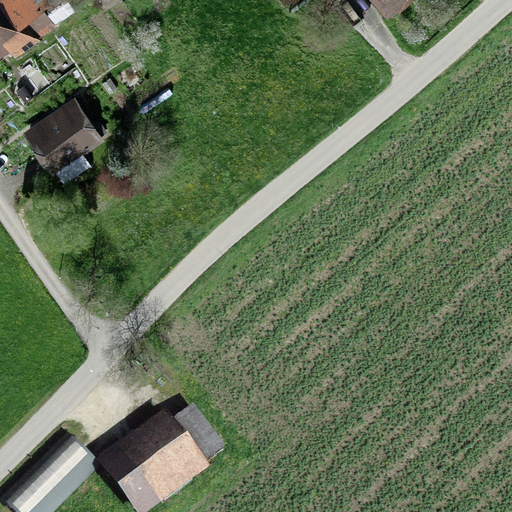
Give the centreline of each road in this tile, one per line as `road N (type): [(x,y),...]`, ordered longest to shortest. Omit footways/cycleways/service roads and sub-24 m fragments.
road 1 (tertiary): [(107,354),(506,0)]
road 2 (residential): [(107,354),(0,198)]
road 3 (tertiary): [(0,465),(107,354)]
